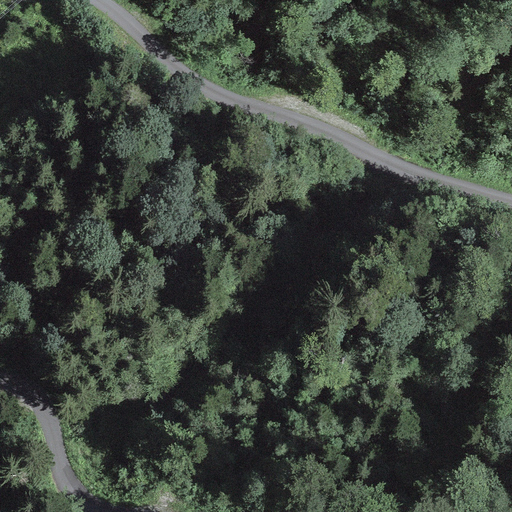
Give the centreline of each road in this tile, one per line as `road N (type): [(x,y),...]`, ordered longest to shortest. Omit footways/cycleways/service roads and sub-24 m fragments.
road 1 (unclassified): [(511,194),(409,178),(381,165),(341,120),(205,79),(107,0)]
road 2 (unclassified): [(0,378),(42,403),(64,476),(97,511)]
